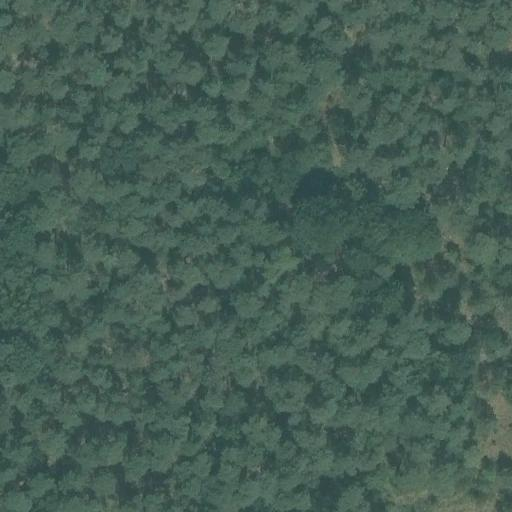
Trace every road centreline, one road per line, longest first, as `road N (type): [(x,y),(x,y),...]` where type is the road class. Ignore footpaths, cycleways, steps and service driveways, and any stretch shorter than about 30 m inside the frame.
road 1 (track): [(511,336),(419,306),(224,170),(114,126),(0,107)]
road 2 (track): [(0,422),(244,511)]
